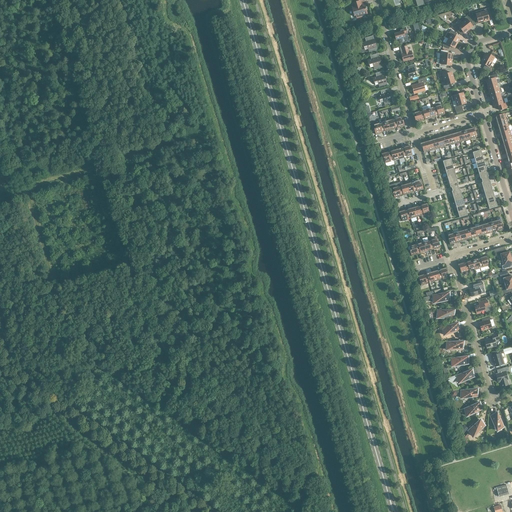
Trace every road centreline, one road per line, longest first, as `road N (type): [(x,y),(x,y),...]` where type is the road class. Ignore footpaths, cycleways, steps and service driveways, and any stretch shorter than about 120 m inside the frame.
road 1 (secondary): [(389,497),(242,0)]
road 2 (track): [(219,511),(13,364),(0,325)]
road 3 (residential): [(452,259),(492,399),(511,394)]
road 4 (residential): [(375,0),(415,131)]
